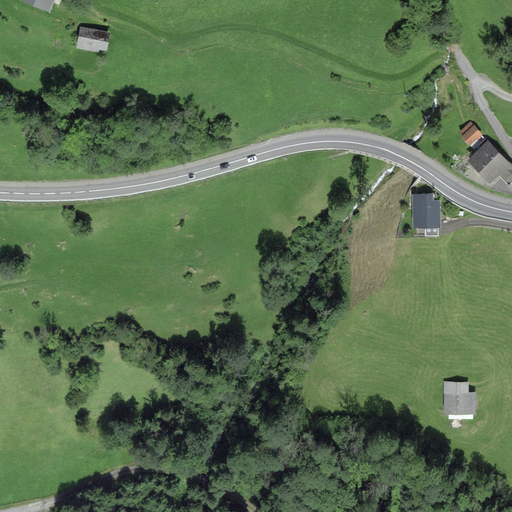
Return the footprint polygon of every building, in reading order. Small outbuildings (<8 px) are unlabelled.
[(51,0),(28,0),(48,8),(51,0)] [(109,35),(82,29),(79,45),(105,51),(109,35)] [(474,125),(461,138),(472,149),(485,137),(474,125)] [(489,143),(470,162),(489,181),(509,162),(489,143)] [(437,197),(414,198),(415,225),(437,224),(437,197)] [(472,384),(449,385),(450,417),(481,416),(480,396),(473,396),(472,384)]
